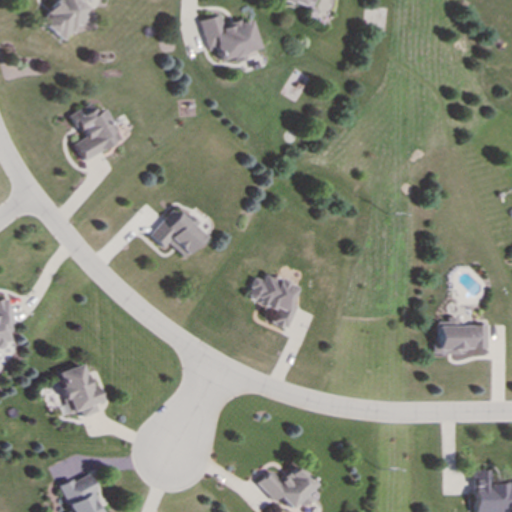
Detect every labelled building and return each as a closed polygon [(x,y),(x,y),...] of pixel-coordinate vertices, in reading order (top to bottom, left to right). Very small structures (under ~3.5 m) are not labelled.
[(81,0),(53,0),(37,25),(61,40),(73,22),(76,24),(86,9),(79,4),(81,0)] [(117,143),(103,108),(92,113),(89,105),(68,113),(79,139),(71,143),(78,159),(117,143)] [(160,248),(164,243),(182,259),(202,236),(184,220),(184,221),(170,209),(146,236),(160,248)] [(293,306),(287,304),(294,286),(262,274),(259,281),(252,278),(244,298),(273,310),(268,323),(284,330),(293,306)] [(0,345),(6,344),(2,325),(10,323),(5,299),(0,299),(0,345)] [(483,325),(455,326),(455,318),(443,318),(443,322),(434,322),(434,344),(430,344),(430,355),(460,354),(460,349),(483,349),(483,325)] [(86,388),(78,365),(52,374),(67,414),(76,410),(79,417),(95,412),(92,404),(99,401),(93,385),(86,388)] [(271,502),(277,497),(288,509),(296,502),(301,507),(309,499),(304,494),(314,485),(296,465),(278,482),(267,471),(254,484),(271,502)] [(469,511),(504,511),(505,502),(511,502),(511,482),(488,483),(488,471),(470,471),(469,511)] [(54,488),(65,511),(101,511),(84,474),(54,488)]
